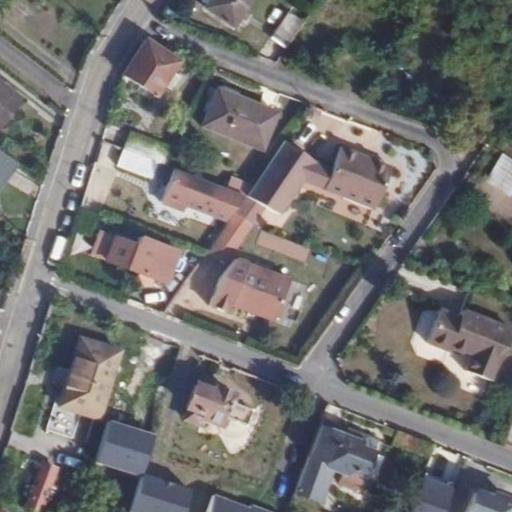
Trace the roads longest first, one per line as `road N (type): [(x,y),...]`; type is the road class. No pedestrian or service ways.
road 1 (residential): [(37,283),(511,460)]
road 2 (residential): [(146,0),(100,71),(37,283)]
